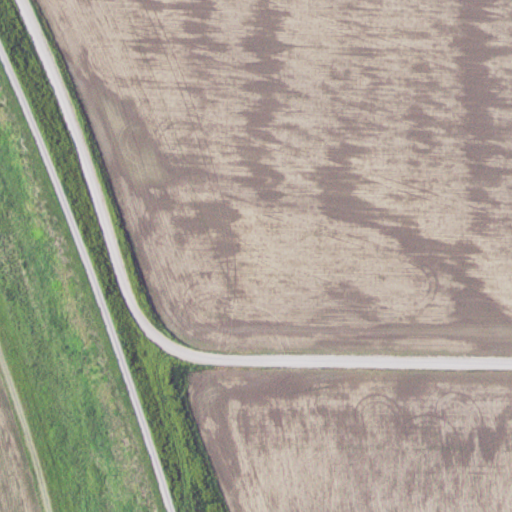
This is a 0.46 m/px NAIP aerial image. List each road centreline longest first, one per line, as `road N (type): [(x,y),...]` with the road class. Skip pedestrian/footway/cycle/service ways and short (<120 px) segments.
road 1 (residential): [(511,364),(229,364),(193,361),(152,342),(126,299),(73,128),(19,0)]
road 2 (residential): [(172,511),(95,283),(0,52)]
